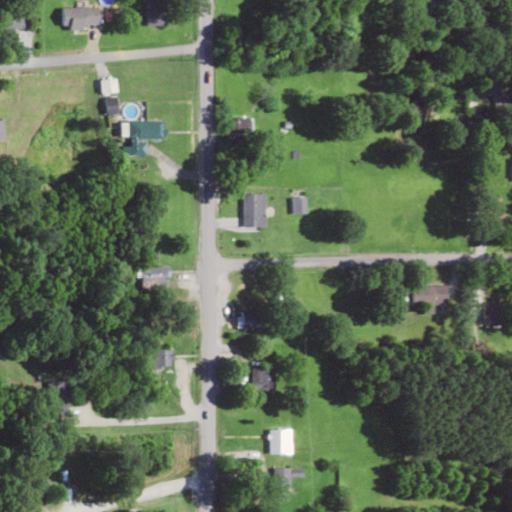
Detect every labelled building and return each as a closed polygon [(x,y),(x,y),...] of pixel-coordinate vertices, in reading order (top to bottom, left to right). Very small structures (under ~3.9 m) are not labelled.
[(145,0),(145,25),(162,25),(162,0),(145,0)] [(436,0),(418,0),(419,13),(436,13),(436,0)] [(99,3),(63,3),(63,28),(84,28),(84,23),(99,23),(99,3)] [(27,11),(0,10),(0,29),(27,30),(27,11)] [(511,92),(495,92),(495,76),(476,76),(476,92),(493,92),(493,119),(511,119),(511,92)] [(238,136),(239,120),(230,119),(228,136),(238,136)] [(161,120),(120,120),(120,140),(120,154),(145,154),(145,138),(161,138),(161,120)] [(264,194),(242,194),(242,226),(264,226),(264,194)] [(304,198),(290,198),(290,214),(304,214),(304,198)] [(496,215),(488,214),(487,232),(495,233),(496,215)] [(133,278),(138,278),(138,291),(166,291),(166,267),(133,267),(133,278)] [(410,305),(423,305),(423,313),(433,313),(433,305),(446,305),(446,285),(410,284),(410,305)] [(238,310),(238,329),(260,329),(260,310),(238,310)] [(149,347),(149,367),(169,367),(169,347),(149,347)] [(266,367),(248,367),(248,390),(266,390),(266,367)] [(269,453),(285,454),(287,430),(271,428),(269,453)] [(41,447),(41,468),(67,468),(67,447),(41,447)] [(270,494),(287,494),(287,468),(270,468),(270,494)]
